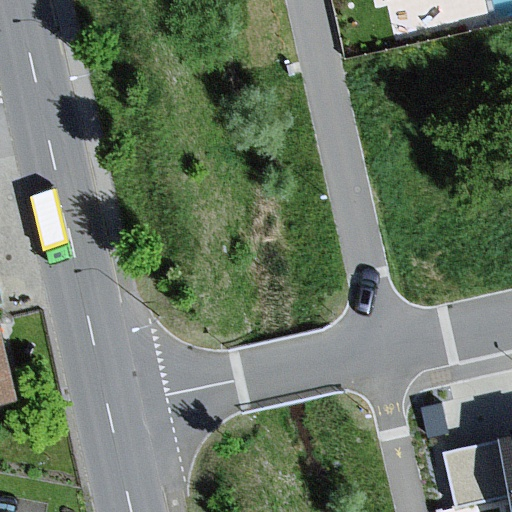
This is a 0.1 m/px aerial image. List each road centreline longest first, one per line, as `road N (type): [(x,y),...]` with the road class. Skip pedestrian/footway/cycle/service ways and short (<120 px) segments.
road 1 (primary): [(107,408),(25,44)]
road 2 (residential): [(302,0),(378,347)]
road 3 (residential): [(107,408),(378,347)]
road 4 (residential): [(378,347),(511,317)]
